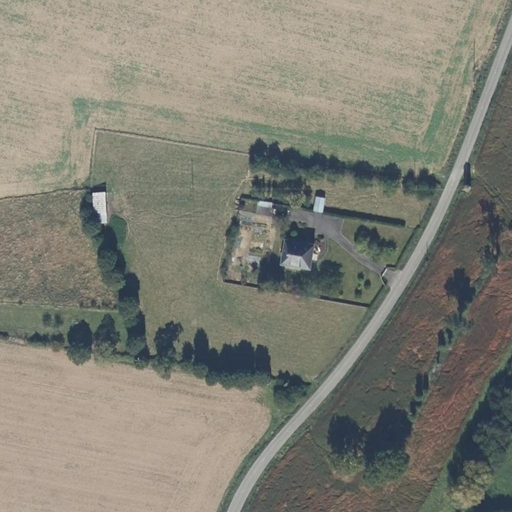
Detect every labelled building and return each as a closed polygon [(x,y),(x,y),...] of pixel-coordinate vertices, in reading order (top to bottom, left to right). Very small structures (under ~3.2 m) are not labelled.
[(471,189),(473,185),(468,182),(464,188),(469,192),(471,189)] [(106,194),(93,193),(95,224),(107,224),(106,194)] [(316,197),(314,211),(323,212),(325,198),(316,197)] [(271,217),(273,204),(257,202),(255,215),(271,217)] [(311,235),(284,232),(281,260),(308,264),(311,235)]
